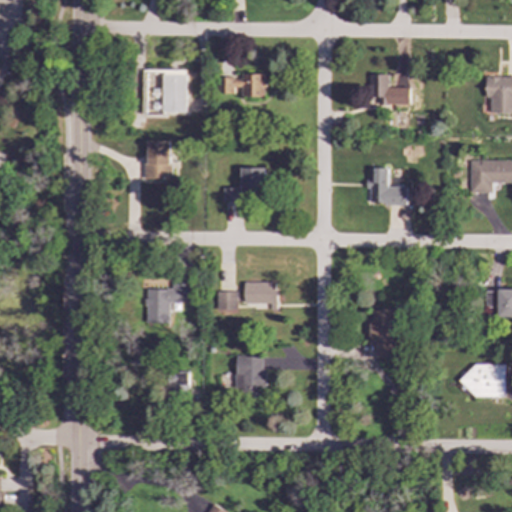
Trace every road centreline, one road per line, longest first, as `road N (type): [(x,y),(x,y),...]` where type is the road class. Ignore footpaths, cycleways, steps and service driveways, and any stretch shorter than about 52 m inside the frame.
road 1 (residential): [(322,447),(324,0)]
road 2 (tertiary): [(79,445),(81,0)]
road 3 (residential): [(511,449),(79,445)]
road 4 (residential): [(511,244),(81,239)]
road 5 (residential): [(511,34),(81,31)]
